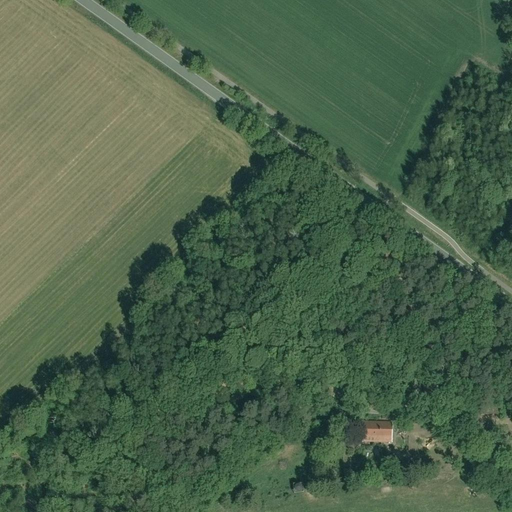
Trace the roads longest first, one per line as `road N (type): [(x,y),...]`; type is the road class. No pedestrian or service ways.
road 1 (tertiary): [(82,0),(511,306)]
road 2 (track): [(372,206),(326,321),(327,370),(349,408),(391,415)]
